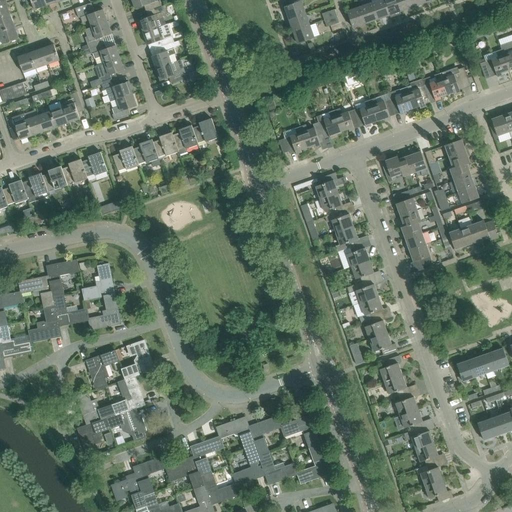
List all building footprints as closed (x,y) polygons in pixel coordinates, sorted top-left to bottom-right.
[(47,5),(45,0),(25,0),(27,4),(32,2),(34,10),(47,5)] [(150,10),(162,5),(160,0),(158,1),(157,0),(132,0),(135,9),(148,5),(150,10)] [(306,13),(302,4),(304,0),(288,0),(291,5),(285,7),(289,19),(306,13)] [(378,19),(389,15),(384,0),(379,0),(372,3),(378,19)] [(401,11),(397,0),(384,0),(389,15),(390,18),(396,16),(395,13),(401,11)] [(397,0),(401,11),(413,7),(410,0),(397,0)] [(0,18),(10,15),(6,3),(0,5),(0,18)] [(103,9),(95,12),(91,3),(75,8),(79,18),(81,17),(82,23),(90,20),(92,27),(108,21),(103,9)] [(366,24),(378,19),(372,3),(360,7),(366,24)] [(168,24),(159,26),(157,20),(164,18),(162,12),(164,12),(162,5),(150,10),(152,16),(139,20),(143,33),(168,24)] [(354,28),(366,24),(360,7),(348,11),(354,28)] [(325,20),(337,16),(334,9),(322,14),(325,20)] [(293,31),(310,25),(306,13),(289,19),(293,31)] [(0,31),(15,27),(10,15),(0,18),(0,31)] [(327,27),(330,26),(339,23),(337,16),(325,20),(327,27)] [(89,48),(101,44),(99,38),(112,34),(108,21),(92,27),(94,34),(87,36),(89,42),(87,42),(89,48)] [(174,41),(173,36),(168,24),(143,33),(148,45),(161,40),(162,46),(174,41)] [(314,38),(311,28),(310,25),(293,31),(298,43),(314,38)] [(15,27),(0,31),(0,35),(3,44),(19,39),(15,27)] [(458,35),(451,38),(453,45),(461,42),(458,35)] [(177,47),(176,47),(181,45),(179,41),(175,42),(174,41),(162,46),(164,52),(152,56),(156,69),(172,63),(169,56),(176,53),(175,48),(177,47)] [(511,41),(500,46),(502,49),(509,70),(511,69),(511,41)] [(60,60),(55,48),(54,44),(42,48),(48,64),(60,60)] [(97,65),(120,58),(116,45),(103,50),(101,44),(89,48),(91,54),(93,53),(97,65)] [(36,68),(48,64),(42,48),(31,52),(36,68)] [(502,73),(509,70),(502,49),(496,51),(498,57),(486,61),(490,74),(496,72),(498,77),(503,75),(502,73)] [(419,50),(413,52),(415,60),(422,57),(419,50)] [(23,73),(36,68),(31,52),(18,57),(23,73)] [(96,86),(114,80),(112,74),(125,70),(120,58),(97,65),(102,78),(94,80),(96,86)] [(175,82),(187,78),(185,72),(181,60),(172,63),(156,69),(160,81),(173,76),(175,82)] [(378,65),(371,67),(374,76),(380,74),(378,65)] [(440,73),(447,94),(454,92),(455,94),(460,92),(459,88),(469,84),(464,67),(454,70),(446,73),(445,71),(440,73)] [(363,80),(360,71),(346,75),(349,85),(363,80)] [(440,97),(447,94),(440,73),(423,79),(423,81),(429,98),(434,96),(436,101),(441,99),(440,97)] [(111,101),(133,94),(129,81),(116,85),(114,80),(96,86),(96,87),(102,85),(104,90),(106,89),(110,102),(111,101)] [(424,100),(429,98),(423,81),(405,87),(413,108),(420,106),(421,108),(426,106),(424,100)] [(17,84),(21,96),(27,94),(23,82),(17,84)] [(15,98),(21,96),(17,84),(11,86),(15,98)] [(10,100),(15,98),(11,86),(5,88),(10,100)] [(406,111),(413,108),(405,87),(388,94),(394,112),(400,110),(401,115),(406,113),(406,111)] [(0,91),(4,102),(10,100),(5,88),(0,90),(0,91)] [(47,97),(54,95),(58,94),(56,88),(45,92),(47,97)] [(78,112),(84,110),(78,92),(68,96),(71,104),(63,107),(68,123),(80,119),(78,112)] [(112,114),(115,120),(126,116),(124,110),(137,106),(133,94),(111,101),(113,108),(112,108),(114,114),(112,114)] [(389,114),(394,112),(388,94),(370,100),(377,121),(385,118),(385,121),(391,119),(389,114)] [(96,106),(93,97),(86,100),(89,109),(96,106)] [(370,123),(377,121),(370,100),(365,102),(367,107),(360,110),(360,108),(354,110),(358,122),(364,121),(366,127),(371,125),(370,123)] [(56,127),(68,123),(63,107),(51,111),(56,127)] [(358,122),(354,110),(342,114),(340,108),(334,110),(342,131),(349,129),(350,131),(355,129),(353,124),(358,122)] [(335,134),(342,131),(334,110),(317,116),(323,135),(329,133),(330,138),(336,136),(335,134)] [(45,131),(56,127),(51,111),(39,115),(45,131)] [(511,136),(511,112),(503,115),(511,136)] [(33,135),(27,119),(25,120),(22,114),(13,118),(16,127),(10,129),(14,140),(20,138),(20,140),(33,135)] [(33,135),(45,131),(39,115),(27,119),(33,135)] [(510,137),(511,136),(503,115),(492,119),(493,124),(490,125),(495,139),(499,138),(498,136),(509,132),(510,137)] [(318,137),(323,135),(317,116),(316,116),(318,122),(313,124),(314,128),(308,130),(306,124),(300,126),(308,147),(315,145),(316,147),(321,145),(318,137)] [(206,142),(209,141),(219,138),(212,118),(202,121),(203,124),(193,128),(198,143),(205,140),(206,142)] [(198,143),(193,128),(192,125),(183,128),(184,131),(173,135),(179,152),(179,151),(178,150),(186,147),(186,149),(199,145),(198,143)] [(301,150),(308,147),(300,126),(283,132),(285,138),(289,151),(295,149),(296,154),(302,152),(301,150)] [(179,152),(173,135),(172,132),(163,135),(164,138),(153,142),(159,157),(166,154),(166,156),(179,152)] [(159,157),(153,142),(152,139),(143,142),(144,145),(133,149),(139,163),(146,161),(147,163),(159,158),(158,157),(159,157)] [(449,158),(466,152),(462,139),(445,145),(449,158)] [(139,163),(133,149),(132,146),(123,149),(124,152),(113,156),(118,171),(126,168),(127,170),(139,165),(139,164),(139,163)] [(428,160),(429,165),(435,162),(431,150),(425,153),(428,160)] [(429,174),(422,154),(421,151),(409,156),(415,173),(420,171),(422,176),(429,174)] [(107,176),(106,172),(108,171),(101,152),(92,155),(93,158),(83,161),(90,180),(96,178),(97,180),(107,176)] [(450,170),(467,164),(470,163),(466,152),(449,158),(453,168),(449,169),(450,170)] [(403,177),(415,173),(409,156),(399,159),(398,156),(396,157),(403,177)] [(402,177),(403,177),(396,157),(385,161),(386,163),(383,165),(388,181),(392,180),(391,177),(401,174),(402,177)] [(90,180),(83,161),(82,162),(81,159),(72,162),(73,165),(63,168),(68,183),(75,181),(75,183),(88,178),(89,181),(90,180)] [(454,181),(471,175),(467,164),(450,170),(454,181)] [(437,174),(441,173),(439,165),(430,168),(433,176),(437,174)] [(68,183),(63,168),(62,168),(61,166),(52,169),(53,172),(43,175),(48,190),(55,188),(56,190),(68,185),(68,183)] [(48,190),(43,175),(43,176),(42,173),(32,176),(33,179),(23,182),(30,202),(49,196),(48,192),(48,190)] [(320,199),(339,193),(334,180),(338,179),(335,173),(317,179),(319,185),(316,186),(320,199)] [(184,186),(190,184),(187,174),(181,175),(184,186)] [(458,193),(475,187),(471,175),(454,181),(458,193)] [(116,198),(107,179),(93,186),(102,205),(116,198)] [(30,202),(23,182),(23,183),(22,180),(13,183),(14,186),(4,189),(9,204),(15,202),(16,204),(28,199),(29,203),(30,202)] [(162,194),(170,191),(168,185),(159,188),(162,194)] [(9,204),(4,189),(3,190),(2,187),(0,187),(0,209),(9,206),(8,204),(9,204)] [(462,204),(479,198),(475,187),(458,193),(462,204)] [(127,207),(132,205),(126,188),(121,190),(127,207)] [(325,217),(342,211),(340,206),(343,205),(339,193),(320,199),(325,211),(333,208),(335,214),(325,217)] [(401,216),(417,210),(413,198),(396,204),(401,216)] [(445,210),(442,202),(441,198),(437,200),(438,203),(441,211),(445,210)] [(104,215),(123,208),(121,202),(102,209),(104,215)] [(307,204),(301,206),(307,222),(313,220),(307,204)] [(402,228),(418,222),(421,221),(417,210),(401,216),(404,226),(401,227),(402,228)] [(336,233),(354,227),(350,214),(346,215),(345,213),(344,214),(342,211),(325,217),(327,222),(332,221),(336,233)] [(34,217),(29,219),(31,226),(37,224),(34,217)] [(466,245),(478,241),(471,221),(460,225),(461,229),(466,245)] [(471,221),(478,241),(489,237),(490,240),(499,237),(493,221),(485,223),(484,221),(472,225),(471,221)] [(427,231),(422,233),(418,222),(402,228),(406,239),(427,232),(427,231)] [(350,247),(358,245),(356,239),(358,239),(354,227),(336,233),(340,245),(336,247),(337,252),(350,247)] [(455,249),(466,245),(461,229),(449,233),(455,249)] [(426,245),(426,244),(431,243),(427,232),(406,239),(410,251),(426,245)] [(352,267),(370,261),(365,248),(360,250),(358,245),(350,247),(352,252),(347,254),(352,267)] [(430,256),(427,246),(426,245),(410,251),(414,262),(417,261),(419,267),(422,266),(423,266),(423,265),(431,263),(428,257),(430,256)] [(60,275),(70,273),(79,271),(77,260),(57,264),(57,265),(47,267),(47,266),(49,276),(53,296),(64,294),(60,275)] [(348,288),(371,280),(369,274),(374,272),(370,261),(352,267),(356,278),(348,281),(350,286),(347,287),(348,288)] [(105,295),(114,293),(112,284),(113,284),(109,263),(98,266),(101,281),(82,285),(85,299),(105,295)] [(55,306),(53,296),(49,276),(39,278),(19,282),(21,292),(21,293),(40,290),(44,309),(55,306)] [(361,303),(379,297),(374,284),(372,285),(371,280),(348,288),(349,293),(356,290),(361,303)] [(490,289),(472,296),(478,312),(485,309),(488,318),(501,313),(498,305),(496,305),(490,289)] [(23,303),(21,293),(21,292),(1,296),(0,296),(0,327),(8,326),(4,307),(23,303)] [(87,308),(89,320),(91,330),(111,326),(111,325),(121,323),(121,324),(115,293),(114,293),(105,295),(108,314),(89,318),(87,308)] [(89,320),(87,308),(68,312),(64,294),(53,296),(55,306),(59,325),(69,323),(69,324),(89,320)] [(372,319),(379,316),(378,312),(380,312),(380,310),(383,309),(379,297),(361,303),(365,315),(360,317),(361,322),(372,319)] [(61,336),(59,325),(55,306),(44,309),(48,327),(29,331),(31,341),(31,342),(32,342),(51,338),(51,337),(61,335),(61,336)] [(370,340),(388,333),(383,320),(381,321),(379,316),(372,319),(373,324),(365,327),(370,340)] [(31,342),(31,341),(12,345),(8,326),(0,327),(0,344),(3,358),(4,358),(3,357),(13,355),(13,356),(34,352),(32,342),(31,342)] [(370,340),(371,342),(374,351),(381,349),(384,355),(398,350),(395,343),(392,344),(388,333),(370,340)] [(125,380),(135,376),(155,369),(154,369),(151,360),(151,359),(145,340),(133,344),(138,356),(134,361),(135,363),(122,368),(126,378),(124,379),(125,380)] [(509,365),(506,358),(503,348),(491,352),(497,369),(509,365)] [(105,365),(119,360),(115,350),(86,360),(86,361),(87,361),(90,370),(97,390),(108,386),(105,378),(109,377),(105,365)] [(491,352),(480,356),(486,373),(497,369),(491,352)] [(385,382),(403,376),(399,363),(402,362),(400,355),(385,360),(388,366),(380,369),(385,382)] [(362,356),(354,359),(357,365),(364,363),(362,356)] [(475,377),(486,373),(480,356),(469,360),(475,377)] [(463,381),(475,377),(469,360),(457,364),(463,381)] [(116,415),(135,408),(145,405),(145,404),(144,405),(141,395),(142,395),(135,376),(125,380),(131,397),(112,404),(116,415)] [(398,397),(407,394),(405,388),(407,388),(403,376),(385,382),(389,394),(396,392),(398,397)] [(496,379),(489,382),(491,388),(493,392),(500,390),(498,385),(496,379)] [(96,399),(91,401),(88,392),(77,396),(84,416),(84,415),(88,425),(107,418),(116,415),(112,404),(99,409),(96,399)] [(400,416),(418,409),(414,397),(411,398),(411,396),(408,397),(407,394),(398,397),(400,402),(395,403),(400,416)] [(142,418),(140,419),(139,417),(138,418),(135,408),(116,415),(107,418),(110,429),(121,425),(123,431),(133,435),(135,441),(146,437),(144,432),(147,431),(142,418)] [(414,431),(423,428),(421,422),(423,421),(418,409),(400,416),(404,428),(412,425),(414,431)] [(506,432),(511,429),(511,412),(511,411),(500,415),(506,432)] [(309,448),(320,444),(310,415),(309,415),(310,416),(300,420),(300,419),(281,425),(281,427),(285,437),(303,430),(309,448)] [(495,436),(506,432),(500,415),(489,419),(495,436)] [(281,427),(281,425),(278,416),(258,423),(259,424),(249,427),(249,426),(256,446),(259,455),(269,452),(263,434),(281,427)] [(249,426),(246,417),(245,417),(245,418),(236,421),(236,420),(216,427),(220,436),(220,438),(239,431),(245,449),(256,446),(249,426)] [(93,435),(110,429),(107,418),(88,425),(78,428),(78,429),(78,428),(82,438),(81,438),(88,457),(99,454),(93,435)] [(484,440),(495,436),(489,419),(478,423),(484,440)] [(416,450),(434,443),(430,430),(426,432),(426,430),(424,431),(423,428),(414,431),(404,434),(406,440),(413,440),(416,450)] [(224,448),(220,438),(220,436),(201,443),(201,444),(192,447),(191,446),(191,447),(194,457),(201,475),(211,472),(205,454),(224,448)] [(426,466),(435,463),(433,457),(439,455),(434,443),(416,450),(420,462),(424,460),(426,466)] [(330,474),(330,473),(320,444),(309,448),(316,466),(298,473),(298,474),(301,484),(321,477),(320,476),(330,473),(330,474)] [(265,474),(259,455),(256,446),(245,449),(251,467),(233,474),(236,483),(237,485),(256,478),(265,474)] [(298,473),(294,463),(275,469),(269,452),(259,455),(265,474),(269,484),(279,480),(279,481),(298,474),(298,473)] [(170,477),(166,466),(163,457),(143,463),(143,464),(134,467),(133,467),(137,477),(144,496),(154,492),(147,474),(166,468),(169,478),(170,477)] [(204,485),(201,475),(194,457),(185,460),(185,459),(166,466),(170,477),(188,471),(194,489),(204,485)] [(425,486),(443,480),(439,467),(436,468),(435,463),(426,466),(416,470),(418,474),(421,473),(425,486)] [(237,485),(236,483),(218,490),(211,472),(201,475),(204,485),(211,504),(212,504),(221,500),(221,501),(241,494),(237,485)] [(147,505),(144,496),(137,477),(128,480),(127,480),(112,485),(117,501),(132,495),(137,509),(147,505)] [(439,502),(453,496),(451,490),(447,491),(443,480),(425,486),(429,498),(437,495),(439,502)] [(214,511),(212,504),(211,504),(204,485),(194,489),(200,507),(186,511),(214,511)] [(181,511),(179,503),(160,510),(154,492),(144,496),(147,505),(149,511),(181,511)] [(336,511),(333,503),(314,510),(314,511),(312,511),(336,511)]
